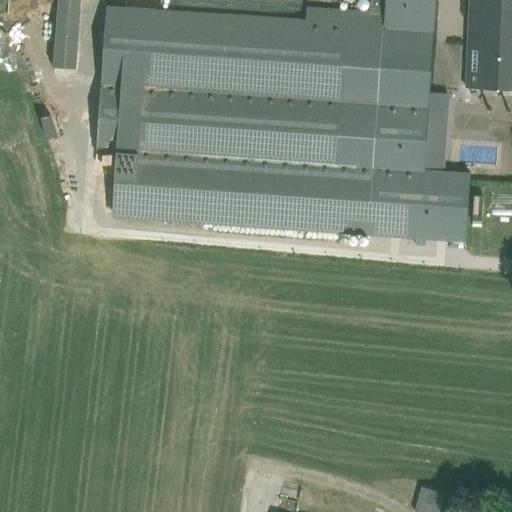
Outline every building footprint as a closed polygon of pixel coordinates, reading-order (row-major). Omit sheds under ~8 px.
[(58,0),(56,64),(79,65),(81,0),(58,0)] [(307,6),(306,18),(347,21),(341,100),(337,164),(377,167),(388,0),(371,0),(370,11),(307,6)] [(388,0),(377,167),(373,231),(466,238),(471,173),(424,170),(436,0),(388,0)] [(511,0),(471,0),(470,44),(469,87),(511,88),(511,0)] [(107,5),(102,83),(341,100),(347,21),(306,18),(107,5)] [(102,83),(98,148),(117,150),(113,213),(193,219),(373,231),(377,167),(337,164),(341,100),(102,83)] [(424,483),(415,511),(417,511),(461,511),(466,496),(424,483)]
